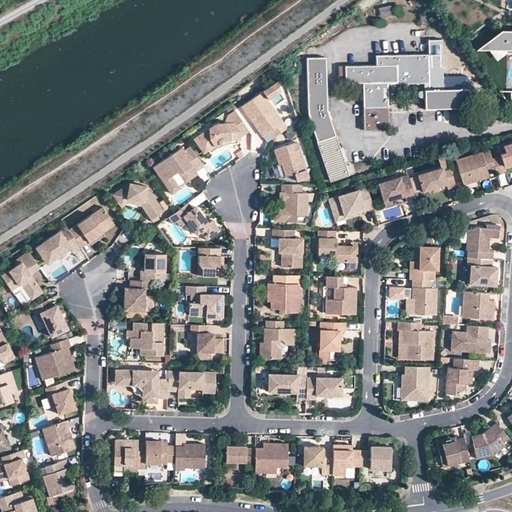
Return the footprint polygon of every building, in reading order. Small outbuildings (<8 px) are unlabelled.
[(379,8),(381,18),(393,15),(391,5),(379,8)] [(511,29),(502,29),(485,41),(491,49),(496,56),(505,49),(511,48),(511,29)] [(376,55),(376,65),(397,65),(397,83),(429,82),(429,89),(442,88),(441,39),(427,39),(428,53),(376,55)] [(325,53),(306,53),(307,110),(328,178),(347,172),(326,104),(325,53)] [(397,65),(376,65),(345,66),(338,66),(339,82),(345,82),(363,82),(364,129),(388,129),(387,86),(397,86),(397,83),(397,65)] [(456,78),(456,88),(469,88),(469,78),(464,75),(460,76),(456,78)] [(273,83),(241,105),(251,120),(256,116),(267,132),(270,130),(274,136),(286,127),(266,99),(279,90),(273,83)] [(456,88),(442,88),(429,89),(424,89),(424,108),(469,107),(469,88),(456,88)] [(249,130),(235,109),(227,115),(224,122),(215,123),(194,138),(201,148),(209,143),(216,138),(223,137),(237,138),(240,136),(249,130)] [(218,142),(223,140),(237,142),(237,138),(223,137),(216,138),(209,143),(211,146),(218,142)] [(305,169),(296,141),(273,148),(278,163),(278,164),(283,162),(284,164),(281,165),(285,175),(305,169)] [(511,162),(511,141),(503,145),(505,151),(500,153),(501,155),(492,158),(496,170),(496,172),(505,169),(505,167),(511,165),(511,162)] [(203,165),(190,146),(184,150),(181,146),(153,166),(168,188),(176,182),(171,175),(178,170),(186,181),(197,174),(195,171),(203,165)] [(496,170),(492,158),(489,149),(455,159),(462,183),(475,179),(474,177),(488,172),(496,170)] [(285,175),(281,165),(284,164),(283,162),(278,164),(278,163),(275,164),(279,176),(282,176),(285,175)] [(441,167),(417,174),(422,190),(429,188),(434,187),(446,183),(447,188),(456,185),(450,168),(442,170),(441,167)] [(415,198),(408,174),(378,182),(383,200),(405,194),(407,200),(415,198)] [(146,185),(129,182),(115,192),(121,202),(125,199),(143,201),(147,206),(143,208),(150,218),(153,222),(157,219),(155,216),(163,210),(146,185)] [(180,187),(176,182),(168,188),(171,193),(180,187)] [(307,192),(302,192),(302,184),(282,183),(281,191),(285,192),(285,199),(288,202),(287,208),(285,208),(277,208),(274,210),(274,218),(277,221),(296,221),(296,214),(307,214),(307,192)] [(373,207),(367,186),(328,198),(332,212),(342,209),(344,217),(356,214),(355,211),(358,210),(358,209),(357,206),(362,205),(363,209),(364,210),(373,207)] [(192,207),(188,201),(175,211),(180,217),(183,215),(196,233),(200,230),(207,239),(220,229),(212,219),(208,222),(198,208),(195,211),(192,207)] [(112,219),(103,206),(69,229),(80,246),(81,247),(97,235),(94,231),(112,219)] [(114,223),(112,219),(94,231),(97,235),(114,223)] [(467,248),(467,256),(492,258),(493,249),(487,249),(488,244),(485,243),(485,240),(488,240),(488,235),(498,236),(499,224),(486,223),(485,226),(476,226),(467,229),(466,241),(466,248),(467,248)] [(69,229),(66,225),(34,247),(46,263),(57,256),(57,255),(58,252),(60,251),(63,251),(64,251),(70,247),(73,251),(80,246),(69,229)] [(302,237),(294,236),(295,228),(272,228),(272,236),(271,236),(271,245),(278,245),(278,246),(282,246),(282,251),(281,266),(302,267),(302,237)] [(466,241),(467,229),(460,228),(459,240),(466,241)] [(333,229),(318,229),(318,241),(318,254),(318,255),(319,255),(330,255),(336,255),(336,261),(347,261),(347,267),(357,267),(357,245),(352,245),(337,245),(337,237),(333,237),(333,229)] [(438,269),(438,245),(419,245),(419,260),(414,260),(410,259),(409,278),(412,278),(430,279),(434,279),(434,269),(438,269)] [(90,260),(81,247),(80,246),(73,251),(83,265),(90,260)] [(219,263),(220,255),(220,247),(202,246),(202,254),(198,254),(198,263),(202,267),(201,275),(223,275),(223,267),(219,263)] [(40,267),(29,251),(18,257),(21,262),(1,276),(11,290),(21,284),(29,295),(40,288),(30,274),(27,270),(29,268),(32,273),(40,267)] [(66,254),(64,251),(63,251),(60,251),(58,252),(57,255),(57,256),(59,259),(66,254)] [(164,280),(165,253),(144,252),(144,263),(144,270),(141,270),(140,279),(154,280),(164,280)] [(495,285),(497,266),(492,265),(492,258),(467,256),(466,264),(470,264),(469,283),(495,285)] [(298,288),(299,274),(273,274),(273,282),(268,282),(267,300),(271,300),(280,300),(280,308),(287,308),(287,311),(300,311),(301,288),(298,288)] [(342,283),(342,275),(326,275),(326,286),(334,286),(334,298),(329,298),(329,313),(356,314),(356,286),(346,286),(342,286),(342,283)] [(437,287),(430,287),(430,279),(412,278),(412,287),(415,287),(415,297),(406,297),(406,313),(436,314),(437,287)] [(154,288),(154,280),(140,279),(130,279),(130,287),(125,287),(124,309),(145,310),(145,294),(146,288),(154,288)] [(29,295),(21,284),(11,290),(14,295),(20,291),(28,302),(32,299),(29,295)] [(221,294),(211,293),(211,298),(206,298),(206,293),(205,293),(205,285),(186,285),(186,293),(191,293),(191,301),(189,301),(189,314),(205,314),(205,316),(220,317),(221,294)] [(415,297),(415,287),(412,287),(390,286),(389,297),(406,297),(415,297)] [(43,292),(40,288),(29,295),(32,299),(43,292)] [(489,292),(464,290),(461,316),(490,318),(491,308),(494,308),(494,300),(488,299),(489,292)] [(51,306),(48,299),(33,305),(37,313),(40,312),(51,336),(68,328),(63,318),(60,319),(58,316),(61,315),(56,303),(51,306)] [(283,327),(283,320),(266,319),(266,327),(264,327),(264,338),(267,338),(266,342),(264,342),(260,341),(260,358),(281,358),(281,349),(276,344),(276,339),(282,339),(286,344),(294,344),(294,327),(283,327)] [(345,321),(319,320),(318,359),(328,359),(329,349),(338,350),(338,339),(339,330),(342,330),(344,330),(345,321)] [(433,358),(433,329),(421,329),(421,321),(398,320),(397,329),(402,329),(401,338),(404,338),(404,343),(407,343),(407,358),(433,358)] [(162,355),(163,322),(133,321),(133,329),(131,329),(130,337),(130,347),(140,347),(140,354),(162,355)] [(214,337),(214,332),(205,332),(206,324),(191,324),(190,332),(197,333),(196,355),(210,356),(210,351),(222,352),(223,338),(214,337)] [(487,325),(467,324),(466,331),(452,330),(451,349),(485,352),(486,339),(487,325)] [(15,357),(0,327),(0,356),(4,362),(15,357)] [(70,355),(67,346),(70,346),(67,338),(50,344),(52,351),(34,357),(42,380),(75,369),(72,361),(70,355)] [(478,358),(452,357),(451,366),(446,366),(444,394),(458,395),(464,390),(464,382),(471,382),(472,373),(468,373),(469,368),(472,368),(477,368),(478,358)] [(429,400),(430,365),(405,365),(405,373),(405,381),(401,384),(401,400),(429,400)] [(157,378),(149,369),(114,368),(114,381),(131,381),(131,384),(136,384),(142,389),(142,397),(142,401),(157,402),(157,397),(167,397),(167,389),(168,378),(157,378)] [(157,378),(158,369),(149,369),(157,378)] [(215,371),(168,369),(168,378),(167,389),(178,390),(178,396),(190,396),(190,387),(202,387),(203,383),(215,384),(215,371)] [(16,391),(9,370),(0,373),(0,404),(14,400),(11,392),(16,391)] [(306,373),(268,372),(267,390),(281,391),(285,391),(297,391),(296,397),(306,397),(306,394),(306,376),(306,373)] [(338,373),(338,376),(338,386),(354,387),(354,374),(338,373)] [(338,376),(306,376),(306,394),(338,394),(338,386),(338,376)] [(66,388),(64,381),(45,387),(51,406),(56,405),(58,413),(76,408),(69,387),(66,388)] [(131,381),(114,381),(114,384),(129,384),(142,397),(142,389),(136,384),(131,384),(131,381)] [(215,392),(215,384),(203,383),(202,387),(202,391),(215,392)] [(71,435),(66,420),(42,428),(51,455),(72,448),(68,436),(71,435)] [(509,437),(496,422),(483,433),(471,435),(477,458),(493,454),(505,445),(503,442),(509,437)] [(469,459),(464,437),(456,439),(437,443),(442,466),(469,459)] [(145,462),(145,443),(138,443),(138,439),(116,438),(115,439),(114,441),(113,464),(123,465),(123,471),(137,471),(137,475),(144,475),(145,462)] [(167,445),(161,445),(161,440),(145,440),(145,443),(145,462),(167,463),(167,461),(175,461),(175,445),(167,445)] [(288,442),(267,442),(267,447),(263,447),(255,447),(255,448),(255,462),(255,472),(266,472),(266,466),(276,466),(287,466),(288,442)] [(197,446),(191,446),(191,443),(183,443),(183,445),(175,445),(175,461),(175,469),(185,469),(185,467),(205,467),(206,443),(198,443),(197,446)] [(246,445),(225,445),(225,461),(255,462),(255,448),(246,448),(246,445)] [(323,448),(319,448),(319,445),(303,445),(303,464),(322,465),(332,465),(332,454),(333,449),(323,448)] [(376,447),(376,445),(370,445),(370,450),(360,450),(360,465),(370,465),(370,468),(390,469),(391,445),(382,445),(379,447),(376,447)] [(29,471),(24,456),(28,455),(25,448),(7,454),(9,461),(7,462),(0,464),(0,476),(10,473),(11,477),(14,476),(17,483),(30,479),(32,478),(30,470),(29,471)] [(360,450),(348,449),(348,454),(344,454),(332,454),(332,465),(332,474),(345,474),(345,465),(360,465),(360,450)] [(70,472),(65,459),(44,466),(47,473),(43,475),(49,496),(75,487),(72,479),(70,472)] [(332,465),(322,465),(322,474),(332,474),(332,465)] [(23,497),(21,489),(0,496),(0,506),(1,511),(2,511),(5,511),(35,511),(37,511),(31,494),(23,497)]
